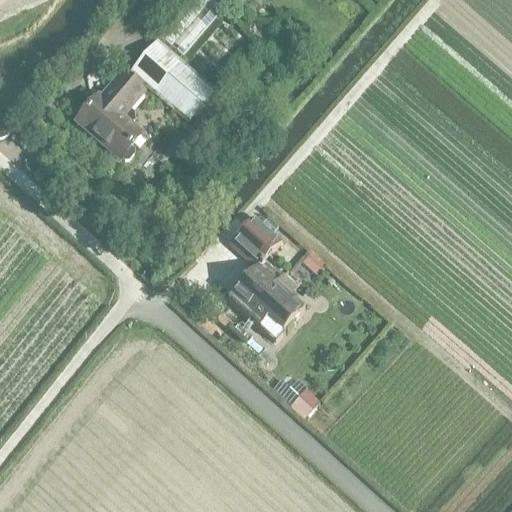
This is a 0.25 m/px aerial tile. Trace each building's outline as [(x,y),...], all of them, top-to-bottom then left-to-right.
[(193,0),(158,43),(131,74),(188,125),(216,94),(181,63),(223,14),(206,0),(193,0)] [(98,100),(77,125),(120,162),(142,138),(122,121),(143,96),(122,78),(101,102),(98,100)] [(256,272),(227,304),(274,346),(304,313),(277,288),(283,282),(263,264),(273,254),(247,230),(230,249),(256,272)] [(326,268),(311,255),(302,265),(317,278),(326,268)] [(319,405),(305,392),(289,409),(303,422),(319,405)]
